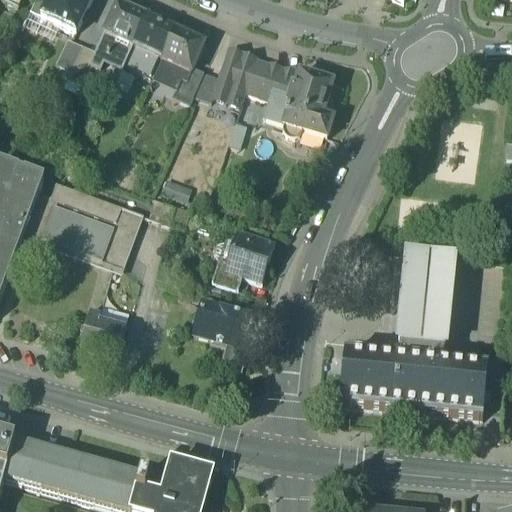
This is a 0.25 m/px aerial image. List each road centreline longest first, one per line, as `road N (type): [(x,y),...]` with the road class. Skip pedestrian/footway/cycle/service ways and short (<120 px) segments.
road 1 (residential): [(292,459),(291,406),(316,269),(405,85)]
road 2 (secondary): [(292,459),(0,382)]
road 3 (secondary): [(292,459),(511,480)]
road 4 (residential): [(397,49),(229,0)]
